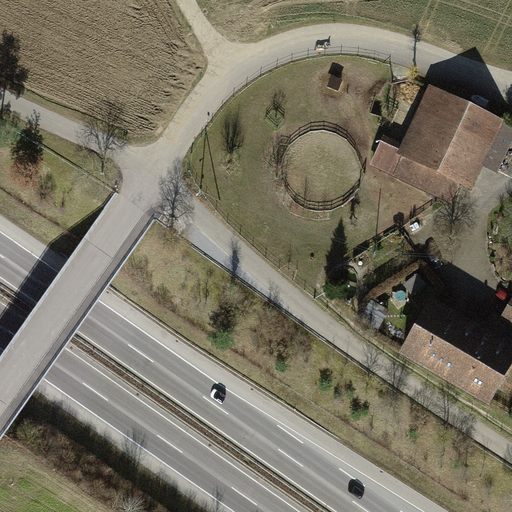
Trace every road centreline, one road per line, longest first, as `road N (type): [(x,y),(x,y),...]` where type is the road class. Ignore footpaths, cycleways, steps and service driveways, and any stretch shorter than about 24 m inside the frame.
road 1 (motorway): [(370,511),(0,253)]
road 2 (unclassified): [(511,450),(308,313),(157,179)]
road 3 (motorway): [(0,324),(269,511)]
road 4 (unclassified): [(511,70),(416,40),(293,42),(230,65)]
road 5 (unclassified): [(0,395),(157,179)]
road 6 (unclassified): [(157,179),(0,96)]
road 7 (unclassified): [(230,65),(157,179)]
